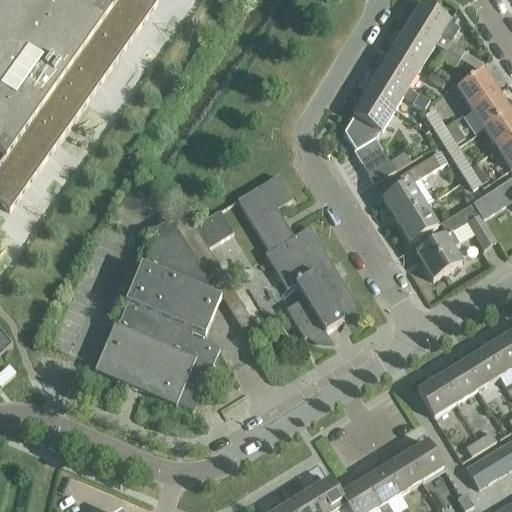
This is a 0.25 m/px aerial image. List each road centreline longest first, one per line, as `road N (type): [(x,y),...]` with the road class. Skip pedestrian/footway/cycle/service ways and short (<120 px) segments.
road 1 (residential): [(0,417),(39,420),(156,471),(200,473),(419,343)]
road 2 (residential): [(419,343),(302,136),(378,0)]
